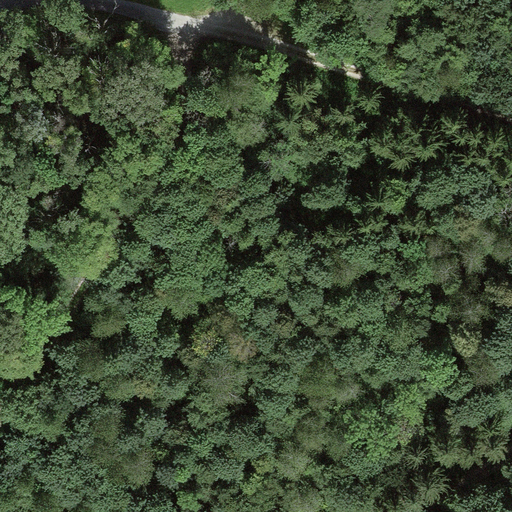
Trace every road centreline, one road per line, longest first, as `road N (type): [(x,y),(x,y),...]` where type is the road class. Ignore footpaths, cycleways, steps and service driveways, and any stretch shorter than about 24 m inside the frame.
road 1 (track): [(0,411),(179,135),(182,23)]
road 2 (track): [(511,122),(182,23)]
